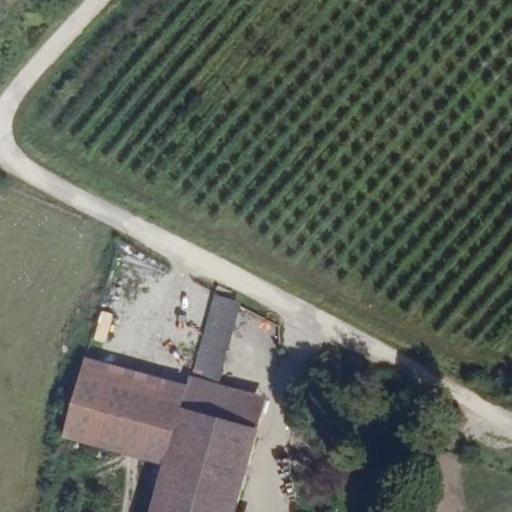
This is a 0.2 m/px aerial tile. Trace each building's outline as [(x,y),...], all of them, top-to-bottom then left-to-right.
[(221,391),(248,298),(225,286),(196,384),(221,391)] [(186,417),(193,393),(92,363),(68,441),(170,472),(186,417)] [(262,439),(272,406),(221,391),(196,384),(193,393),(186,417),(262,439)] [(240,511),(262,439),(186,417),(170,472),(169,474),(162,498),(158,511),(240,511)] [(162,498),(169,474),(158,471),(151,495),(162,498)]
